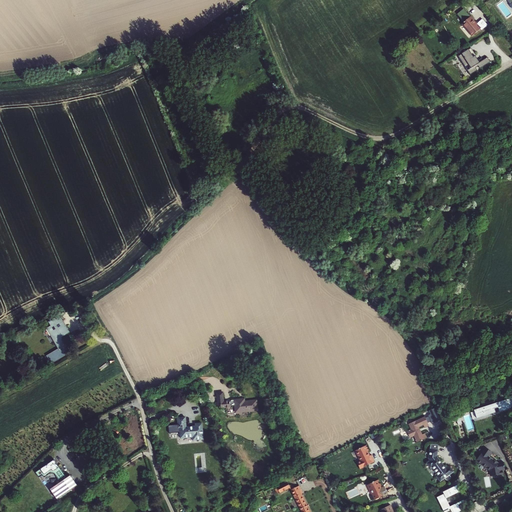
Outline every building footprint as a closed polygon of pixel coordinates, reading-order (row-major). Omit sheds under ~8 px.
[(480,0),(488,10),(496,4),(493,0),(480,0)] [(476,24),(470,17),(461,24),(471,36),(480,30),(481,31),(487,26),(482,19),(476,24)] [(478,68),(479,69),(492,60),(489,55),(479,61),(470,47),(458,55),(470,73),(478,68)] [(60,317),(57,319),(59,322),(61,321),(67,330),(63,333),(64,335),(61,337),(62,338),(70,334),(60,317)] [(58,349),(46,356),(51,364),(67,355),(68,350),(62,338),(61,337),(64,335),(63,333),(67,330),(61,321),(59,322),(57,319),(49,323),(51,327),(47,329),(58,349)] [(499,411),(511,407),(511,399),(511,398),(499,402),(499,403),(490,406),(490,405),(482,407),(482,408),(474,410),(476,418),(492,413),(491,409),(494,408),(498,407),(499,411)] [(236,413),(257,410),(256,401),(245,402),(240,402),(240,400),(231,401),(229,402),(229,401),(220,402),(221,409),(230,407),(231,407),(232,407),(232,406),(232,405),(235,405),(236,413)] [(430,410),(432,417),(439,415),(436,408),(430,410)] [(185,417),(178,418),(179,428),(180,428),(181,438),(193,437),(193,440),(203,439),(201,423),(195,424),(196,426),(186,427),(185,417)] [(417,443),(426,439),(424,434),(422,435),(418,427),(423,425),(424,428),(428,426),(425,417),(409,424),(411,430),(407,432),(410,438),(414,436),(417,443)] [(438,445),(431,444),(428,459),(430,461),(427,464),(430,469),(432,467),(438,476),(436,477),(440,482),(444,479),(446,481),(447,481),(448,481),(450,480),(450,479),(451,477),(449,475),(453,472),(450,467),(446,470),(436,456),(438,445)] [(358,449),(355,450),(361,461),(357,462),(360,468),(374,461),(371,455),(370,456),(367,451),(368,450),(366,445),(363,447),(361,448),(360,448),(358,449)] [(484,449),(480,455),(487,459),(488,457),(489,457),(491,453),(484,449)] [(480,455),(475,463),(479,466),(480,464),(484,467),(484,468),(490,472),(491,477),(497,476),(498,476),(497,472),(502,471),(505,471),(503,464),(497,464),(494,462),(495,461),(489,457),(488,457),(487,459),(480,455)] [(53,461),(35,473),(38,478),(42,476),(44,479),(52,473),(59,483),(49,490),(56,501),(76,487),(69,476),(66,479),(53,461)] [(374,500),(387,494),(384,487),(382,488),(380,489),(379,487),(381,486),(378,480),(368,485),(372,495),(371,496),(369,496),(372,501),(374,500)] [(288,482),(277,488),(280,492),(290,487),(288,482)] [(444,494),(437,497),(444,511),(446,511),(450,511),(449,510),(450,509),(451,511),(459,511),(461,511),(458,505),(455,506),(454,505),(450,507),(446,498),(460,492),(457,485),(443,492),(444,494)] [(299,486),(291,490),(301,511),(309,511),(301,494),(303,494),(299,486)]
